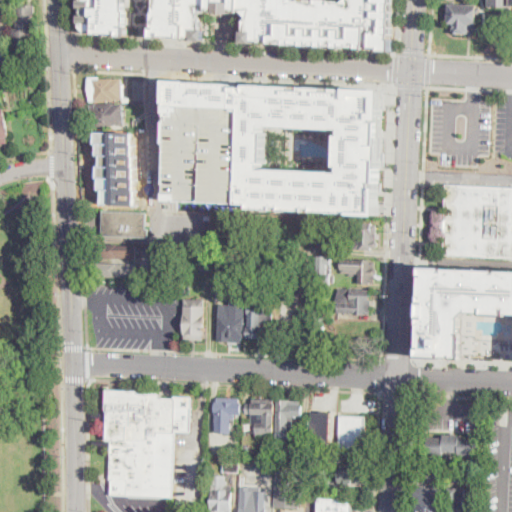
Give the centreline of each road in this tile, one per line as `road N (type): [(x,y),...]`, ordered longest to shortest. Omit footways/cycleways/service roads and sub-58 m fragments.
road 1 (secondary): [(63,56),(78,511)]
road 2 (residential): [(412,72),(63,56)]
road 3 (tertiary): [(398,378),(75,363)]
road 4 (tertiary): [(398,378),(412,72)]
road 5 (tertiary): [(392,511),(398,378)]
